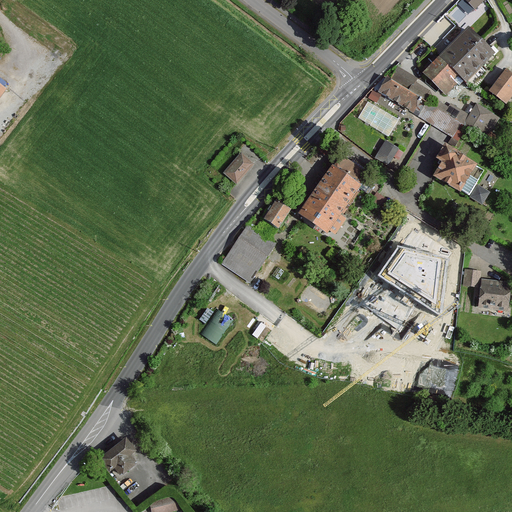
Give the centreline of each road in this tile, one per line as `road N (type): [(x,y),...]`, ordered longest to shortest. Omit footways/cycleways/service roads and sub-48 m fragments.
road 1 (tertiary): [(361,83),(244,206),(31,511)]
road 2 (track): [(214,246),(195,244),(180,257),(52,448),(0,504)]
road 3 (unclassified): [(361,83),(253,0)]
